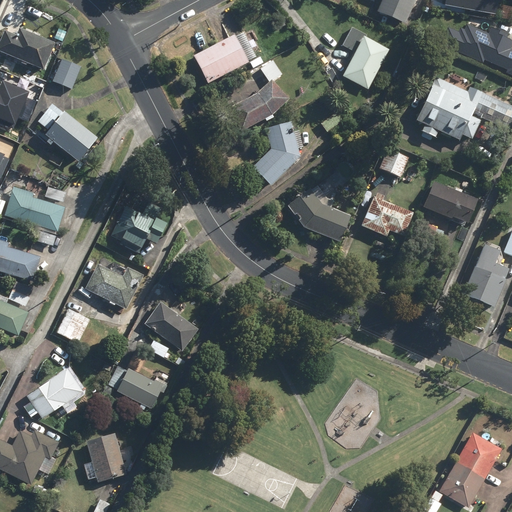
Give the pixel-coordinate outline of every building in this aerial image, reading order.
[(384,0),(379,12),(395,18),(416,28),(428,0),(384,0)] [(447,0),(446,5),(498,15),(501,0),(447,0)] [(460,32),(449,27),(442,45),(511,75),(511,39),(509,37),(510,34),(493,27),(490,33),(469,24),(467,29),(462,27),(460,32)] [(19,35),(7,31),(0,46),(0,51),(47,70),(58,42),(22,27),(19,35)] [(358,53),(345,76),(370,90),(392,50),(368,37),(369,35),(354,27),(344,45),(358,53)] [(238,35),(197,56),(211,84),(252,62),(238,35)] [(84,66),(63,58),(54,82),(75,90),(84,66)] [(439,77),(419,120),(428,124),(424,131),(438,137),(441,130),(463,140),(465,135),(475,139),(484,120),(474,116),(476,110),(484,114),(482,118),(511,131),(511,106),(485,94),(485,93),(480,90),(472,87),(470,92),(439,77)] [(0,122),(17,130),(34,92),(7,80),(2,91),(0,89),(0,122)] [(260,93),(231,108),(244,132),(276,115),(292,99),(274,80),(260,93)] [(60,116),(51,109),(40,121),(49,129),(60,116)] [(68,111),(49,135),(82,162),(101,138),(68,111)] [(324,135),(327,133),(333,140),(346,131),(339,122),(334,114),(317,126),(324,135)] [(273,149),(255,168),(274,186),(303,157),(294,122),(268,128),(273,149)] [(407,160),(385,150),(376,169),(397,180),(407,160)] [(481,199),(436,181),(425,207),(455,219),(456,217),(471,223),(481,199)] [(15,187),(6,216),(60,232),(68,207),(35,197),(36,193),(15,187)] [(152,194),(142,188),(131,206),(141,212),(152,194)] [(290,205),(306,227),(343,242),(350,228),(354,215),(326,204),(313,188),(290,205)] [(417,213),(376,196),(364,226),(389,237),(392,231),(407,237),(417,213)] [(145,214),(129,206),(116,233),(146,248),(150,238),(161,244),(171,223),(160,217),(164,208),(151,202),(145,214)] [(444,234),(420,224),(413,242),(436,251),(444,234)] [(0,270),(36,281),(43,257),(10,247),(12,242),(0,239),(0,270)] [(503,251),(486,244),(465,296),(498,309),(510,280),(508,279),(511,269),(498,264),(503,251)] [(126,277),(100,264),(88,289),(129,310),(146,275),(130,267),(126,277)] [(20,281),(10,299),(28,308),(37,290),(20,281)] [(0,294),(0,326),(21,336),(31,313),(0,299),(0,296),(1,295),(0,294)] [(201,329),(163,303),(147,324),(185,351),(201,329)] [(70,309),(58,333),(80,343),(92,320),(70,309)] [(156,339),(150,349),(165,358),(171,348),(156,339)] [(72,366),(29,396),(33,402),(26,407),(33,418),(40,413),(45,419),(64,406),(69,414),(79,407),(76,402),(87,395),(88,390),(72,366)] [(131,369),(120,391),(144,404),(141,408),(146,410),(148,406),(154,409),(163,392),(166,393),(170,386),(168,385),(169,383),(168,383),(158,378),(156,381),(131,369)] [(0,438),(0,468),(34,485),(41,470),(51,475),(58,459),(54,457),(61,443),(36,430),(34,436),(22,430),(14,445),(0,438)] [(475,432),(442,490),(471,507),(504,448),(475,432)] [(117,434),(90,442),(95,462),(85,464),(90,480),(99,478),(101,483),(128,475),(117,434)]
